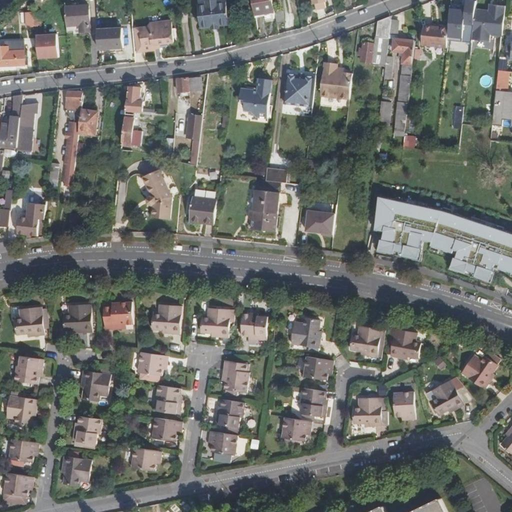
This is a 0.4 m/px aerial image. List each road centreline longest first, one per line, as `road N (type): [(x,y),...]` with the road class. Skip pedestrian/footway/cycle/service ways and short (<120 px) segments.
road 1 (residential): [(0,271),(166,260),(332,277),(511,327)]
road 2 (residential): [(413,0),(263,49),(0,89)]
road 3 (residential): [(187,492),(334,463)]
road 4 (residential): [(45,511),(68,364)]
road 5 (residential): [(334,463),(472,437)]
road 6 (residential): [(187,492),(207,363)]
